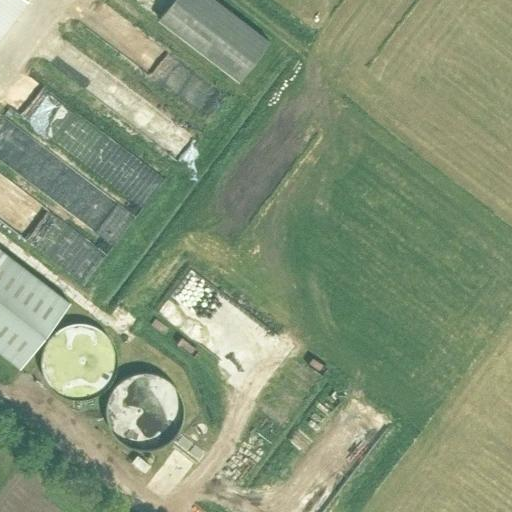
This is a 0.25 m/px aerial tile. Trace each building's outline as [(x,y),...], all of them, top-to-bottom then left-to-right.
[(0,0),(0,35),(23,6),(14,0),(0,0)] [(58,48),(45,66),(90,97),(102,79),(58,48)] [(113,101),(101,115),(113,125),(125,111),(113,101)] [(134,172),(115,207),(142,222),(161,187),(134,172)] [(85,240),(112,256),(121,241),(95,225),(85,240)] [(81,294),(100,270),(45,228),(27,251),(81,294)] [(70,302),(0,248),(0,350),(21,367),(70,302)] [(207,460),(228,476),(236,465),(215,450),(207,460)]
